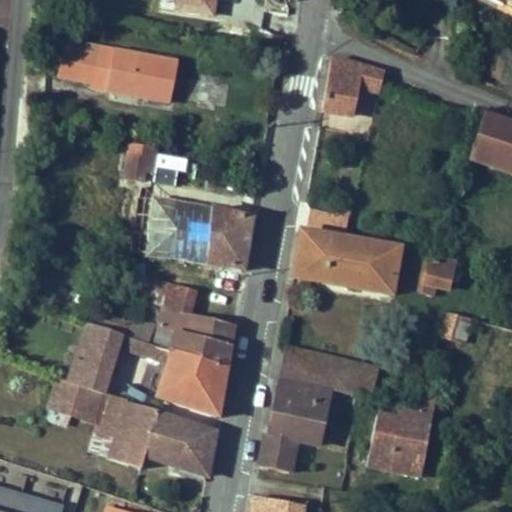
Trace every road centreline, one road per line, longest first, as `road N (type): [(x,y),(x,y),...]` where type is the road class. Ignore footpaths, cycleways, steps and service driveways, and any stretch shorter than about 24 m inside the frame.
road 1 (secondary): [(309,16),(221,511)]
road 2 (unclassified): [(309,16),(511,91)]
road 3 (residential): [(14,0),(0,174)]
